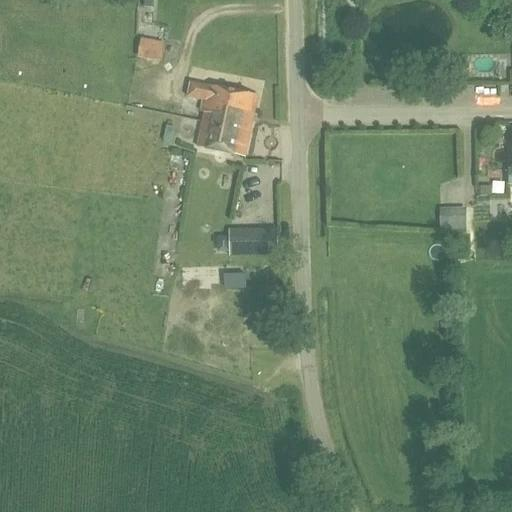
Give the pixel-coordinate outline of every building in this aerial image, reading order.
[(144,0),(144,8),(154,9),(154,0),(144,0)] [(162,62),(166,46),(141,41),(138,57),(162,62)] [(198,147),(245,156),(257,97),(190,83),(187,98),(204,101),(201,112),(205,113),(198,147)] [(491,197),(491,188),(478,189),(478,198),(491,197)] [(453,210),(449,223),(468,228),(471,215),(453,210)] [(230,232),(231,256),(279,255),(278,231),(230,232)] [(246,288),(246,278),(228,279),(229,289),(246,288)]
